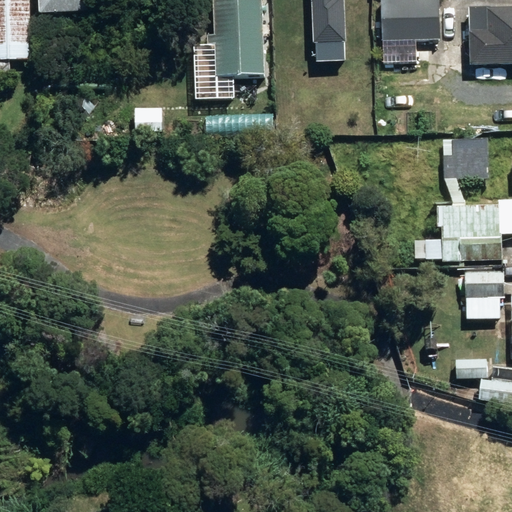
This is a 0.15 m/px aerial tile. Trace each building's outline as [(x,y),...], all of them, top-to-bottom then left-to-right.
[(32,0),(0,0),(0,63),(35,61),(32,0)] [(44,0),(45,17),(95,14),(94,0),(44,0)] [(216,0),(218,37),(196,38),(197,80),(270,78),(267,0),(216,0)] [(315,0),(317,64),(349,63),(348,46),(351,46),(349,0),(315,0)] [(442,0),(441,0),(382,2),(383,43),(444,42),(442,0)] [(511,9),(473,11),(474,42),(475,68),(511,66),(511,9)] [(456,141),(455,157),(446,157),(445,183),(493,184),(493,162),(494,142),(456,141)] [(455,208),(441,208),(442,229),(445,229),(446,242),(427,242),(428,261),(446,261),(446,264),(506,262),(506,237),(511,236),(511,201),(501,202),(501,206),(469,207),(469,201),(454,202),(455,208)] [(507,274),(468,275),(469,322),(504,321),(503,299),(508,299),(507,274)] [(489,357),(456,358),(457,376),(489,376),(489,357)] [(494,379),(483,378),(480,397),(511,400),(511,364),(496,362),(494,379)]
